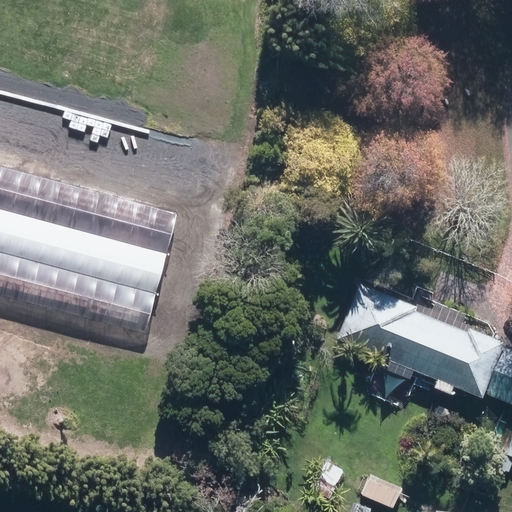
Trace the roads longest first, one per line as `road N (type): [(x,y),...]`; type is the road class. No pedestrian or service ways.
road 1 (track): [(157,350),(194,207),(0,153)]
road 2 (track): [(157,350),(0,306)]
